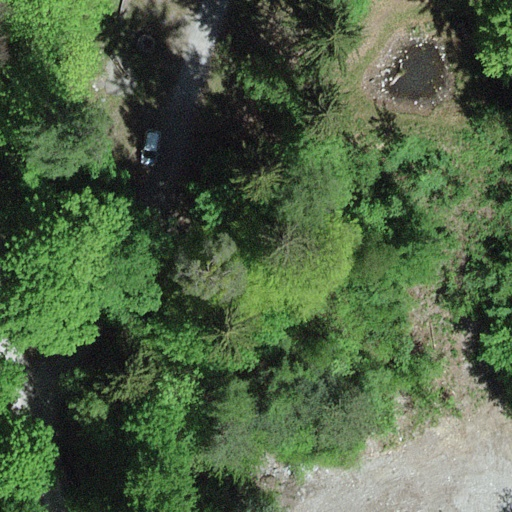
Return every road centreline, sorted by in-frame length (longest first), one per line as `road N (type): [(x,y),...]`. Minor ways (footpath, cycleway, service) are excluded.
road 1 (track): [(31,422),(144,254),(221,0)]
road 2 (track): [(0,295),(60,511)]
